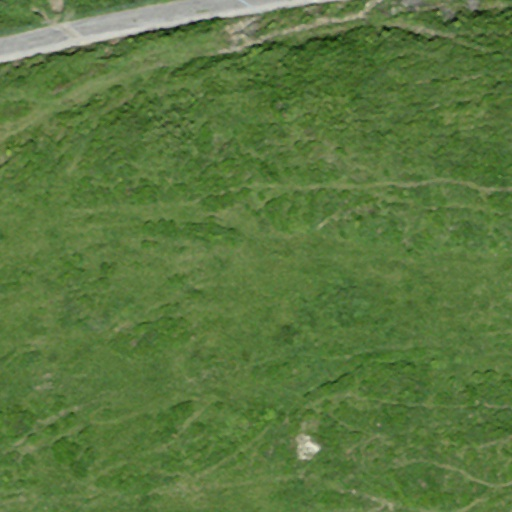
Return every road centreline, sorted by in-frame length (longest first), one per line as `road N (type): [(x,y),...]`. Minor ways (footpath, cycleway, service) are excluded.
road 1 (track): [(0,45),(232,0)]
road 2 (track): [(433,511),(352,487),(203,511)]
